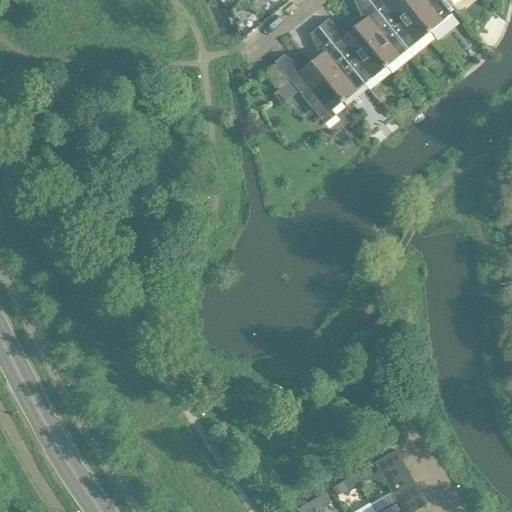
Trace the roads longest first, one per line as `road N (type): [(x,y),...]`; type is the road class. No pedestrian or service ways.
road 1 (secondary): [(105,511),(0,329)]
road 2 (secondary): [(0,357),(89,511)]
